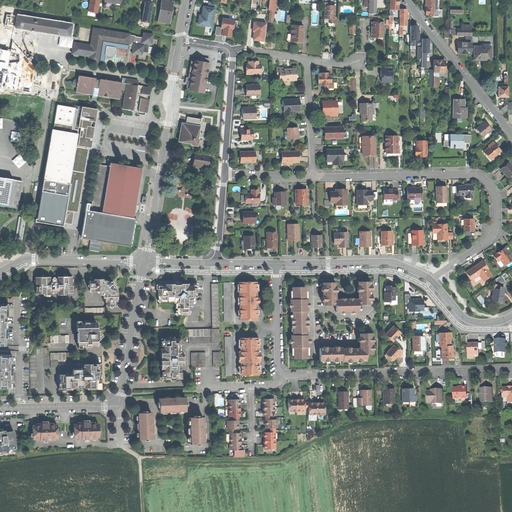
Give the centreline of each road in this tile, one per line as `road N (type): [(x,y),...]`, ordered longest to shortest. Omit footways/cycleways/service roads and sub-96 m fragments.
road 1 (residential): [(313,176),(462,173),(485,180),(495,198),(493,233),(427,281)]
road 2 (residential): [(284,374),(511,369)]
road 3 (residential): [(179,39),(143,262)]
road 4 (residential): [(406,0),(511,135)]
road 5 (residential): [(277,263),(385,263),(427,281)]
road 6 (residential): [(143,262),(116,407)]
road 7 (residential): [(143,262),(27,258),(0,271)]
road 8 (residential): [(224,173),(232,49)]
